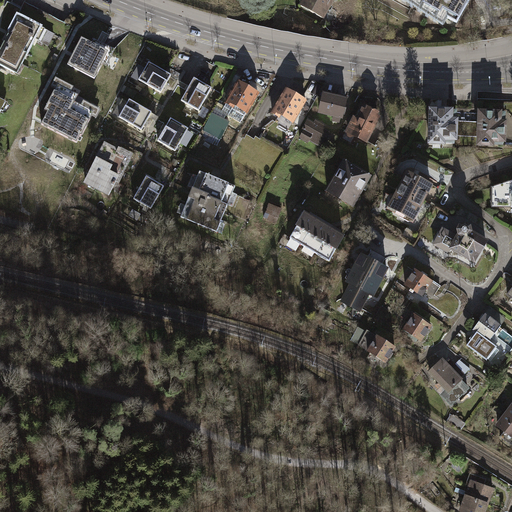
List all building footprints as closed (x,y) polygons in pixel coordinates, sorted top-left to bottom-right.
[(323,18),(333,0),(303,0),(300,5),(323,18)] [(440,14),(456,23),(467,0),(412,0),(421,5),(420,8),(438,18),(440,14)] [(9,33),(0,49),(0,65),(14,73),(19,62),(22,64),(35,39),(49,46),(55,35),(17,14),(7,32),(9,33)] [(67,65),(94,79),(102,63),(106,65),(114,50),(93,39),(92,43),(81,37),(67,65)] [(139,81),(161,93),(171,76),(149,63),(139,81)] [(240,122),(257,93),(247,87),(249,82),(241,77),(221,111),(240,122)] [(181,101),(198,111),(211,88),(194,78),(181,101)] [(73,88),(56,80),(52,87),(56,89),(45,111),(48,113),(42,125),(76,142),(80,135),(81,136),(91,116),(96,119),(100,111),(83,102),(81,106),(74,103),(77,96),(71,93),(73,88)] [(280,114),(293,122),(306,102),(287,90),(273,113),(278,116),(280,114)] [(340,117),(342,117),(346,98),(323,93),(319,113),(334,116),(333,121),(339,122),(340,117)] [(118,117),(142,131),(149,118),(153,121),(156,115),(128,99),(118,117)] [(347,132),(366,141),(378,118),(362,110),(357,120),(354,118),(347,132)] [(430,111),(430,143),(443,144),(443,139),(455,139),(455,135),(456,121),(456,111),(430,111)] [(229,121),(212,112),(203,130),(220,139),(229,121)] [(479,136),(478,145),(492,145),(492,141),(503,141),(504,113),(479,113),(479,122),(479,136)] [(158,141),(175,151),(188,129),(170,119),(158,141)] [(321,144),(328,148),(335,136),(323,129),(324,127),(315,121),(313,124),(307,120),(301,131),(303,132),(299,138),(308,143),(310,140),(320,146),(321,144)] [(456,121),(455,135),(479,136),(479,122),(456,121)] [(127,156),(104,145),(85,182),(107,193),(114,181),(117,183),(121,174),(118,173),(127,156)] [(327,191),(350,204),(356,194),(359,195),(370,176),(347,162),(342,171),(340,169),(327,191)] [(208,197),(227,205),(235,186),(199,171),(192,189),(208,196),(208,197)] [(391,207),(413,219),(430,186),(427,184),(428,182),(420,178),(419,180),(408,174),(391,207)] [(151,209),(164,186),(145,176),(133,199),(151,209)] [(511,205),(511,180),(491,187),(491,205),(511,205)] [(180,218),(216,233),(227,205),(208,197),(208,196),(192,189),(180,218)] [(280,209),(269,205),(264,217),(271,220),(273,216),(277,218),(280,209)] [(290,237),(303,245),(318,221),(304,213),(290,237)] [(303,245),(316,253),(330,228),(318,221),(303,245)] [(459,234),(458,237),(452,248),(474,262),(485,242),(468,232),(469,231),(468,227),(465,226),(461,226),(458,230),(459,234)] [(343,236),(330,228),(316,253),(329,260),(343,236)] [(449,253),(452,248),(458,237),(442,229),(434,244),(449,253)] [(414,234),(407,230),(403,237),(414,243),(418,234),(415,232),(414,234)] [(374,295),(389,267),(361,253),(346,282),(350,284),(340,302),(360,312),(370,293),(374,295)] [(432,282),(414,270),(404,285),(422,297),(424,294),(432,282)] [(440,287),(432,282),(424,294),(431,299),(440,287)] [(322,325),(328,312),(321,309),(315,322),(322,325)] [(501,325),(484,313),(472,331),(475,333),(467,345),(487,360),(497,346),(489,341),(501,325)] [(431,327),(413,314),(403,329),(420,341),(431,327)] [(491,358),(501,365),(511,349),(511,336),(501,329),(495,337),(502,342),(491,358)] [(359,345),(367,350),(376,335),(367,330),(359,345)] [(395,347),(376,335),(367,350),(385,362),(395,347)] [(453,368),(443,357),(429,372),(446,389),(449,393),(462,380),(463,379),(462,377),(471,369),(460,360),(453,368)] [(451,406),(470,388),(462,380),(449,393),(446,389),(440,395),(451,406)] [(510,445),(511,442),(511,418),(506,414),(498,426),(505,431),(500,438),(510,445)] [(447,422),(461,431),(465,424),(462,421),(462,420),(453,415),(453,416),(451,415),(447,422)] [(473,475),(466,495),(487,503),(492,488),(482,485),(484,480),(484,479),(473,475)] [(463,511),(483,511),(487,503),(466,495),(460,511),(463,511)]
